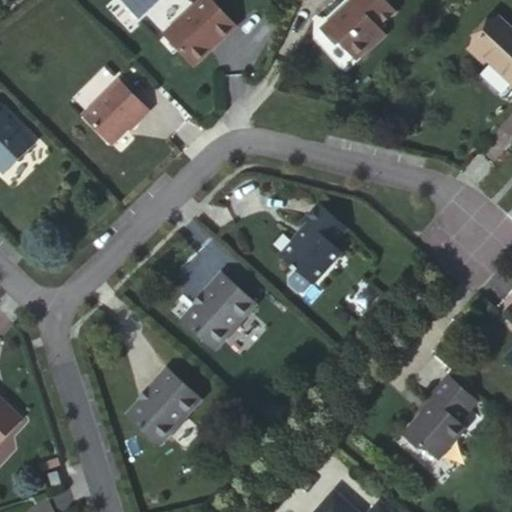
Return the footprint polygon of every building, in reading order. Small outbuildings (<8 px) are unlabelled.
[(214,0),(200,0),(163,33),(192,65),(237,25),(214,0)] [(342,9),(322,29),(331,39),(340,41),(355,57),(361,57),(369,49),(376,50),(385,42),(387,33),(383,29),(400,13),(387,0),(354,0),(356,1),(344,12),(342,9)] [(511,28),(499,16),(470,48),(485,63),(488,59),(511,81),(511,28)] [(119,75),(82,111),(110,141),(136,117),(138,119),(150,107),(119,75)] [(0,104),(0,170),(2,172),(9,171),(35,144),(8,117),(10,114),(0,104)] [(303,291),(340,251),(331,242),(345,225),(320,203),(304,218),(308,222),(304,227),(307,229),(300,237),(294,238),(280,253),(296,267),(287,277),(288,283),(296,290),(303,291)] [(203,292),(180,317),(212,346),(223,334),(226,336),(239,322),(237,320),(255,301),(221,270),(201,290),(203,292)] [(501,358),(511,347),(511,337),(511,338),(497,354),(501,358)] [(511,347),(501,358),(511,368),(511,347)] [(199,397),(164,365),(145,385),(147,388),(124,412),(155,442),(167,429),(170,431),(182,419),(181,417),(199,397)] [(417,447),(469,396),(446,371),(428,391),(432,396),(428,401),(430,404),(429,406),(421,409),(403,429),(417,447)] [(469,396),(417,447),(428,450),(440,462),(466,432),(458,425),(471,411),(466,407),(472,399),(469,396)] [(0,444),(24,419),(0,397),(0,444)] [(466,407),(471,411),(478,404),(472,399),(466,407)] [(61,469),(52,472),(57,487),(66,484),(61,469)] [(306,511),(352,511),(327,487),(305,511),(306,511)]
